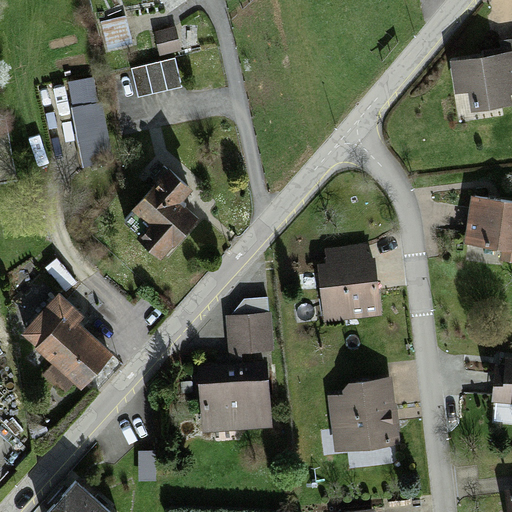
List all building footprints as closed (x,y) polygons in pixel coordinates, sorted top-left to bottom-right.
[(176,30),(154,34),(159,54),(180,49),(176,30)] [(503,62),(454,66),(457,94),(477,92),(479,112),(511,109),(510,95),(511,94),(511,43),(501,44),(503,62)] [(172,62),(133,70),(137,94),(177,86),(172,62)] [(100,102),(71,108),(82,159),(110,153),(100,102)] [(168,173),(126,220),(167,256),(198,222),(180,206),(191,193),(168,173)] [(511,204),(473,201),(469,248),(504,251),(503,266),(511,266),(511,204)] [(322,269),(327,320),(378,315),(374,265),(365,265),(363,252),(327,255),(329,269),(322,269)] [(43,286),(25,269),(13,282),(31,299),(43,286)] [(61,299),(25,337),(84,393),(113,364),(78,331),(86,323),(61,299)] [(267,316),(227,319),(229,353),(270,350),(267,316)] [(506,369),(497,369),(496,403),(511,403),(511,363),(506,363),(506,369)] [(265,367),(200,369),(201,431),(267,430),(265,367)] [(349,397),(331,399),(335,451),(397,446),(391,385),(348,389),(349,397)] [(103,511),(77,489),(56,511),(103,511)]
